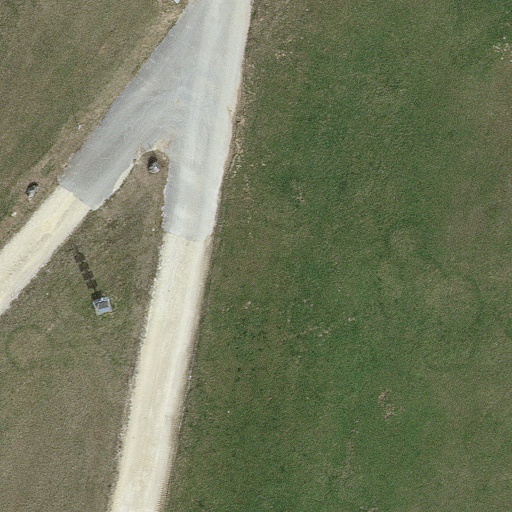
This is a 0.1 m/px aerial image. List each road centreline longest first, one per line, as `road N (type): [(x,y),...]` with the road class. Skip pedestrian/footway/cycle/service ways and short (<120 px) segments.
road 1 (track): [(138,511),(221,0)]
road 2 (track): [(0,283),(220,2)]
